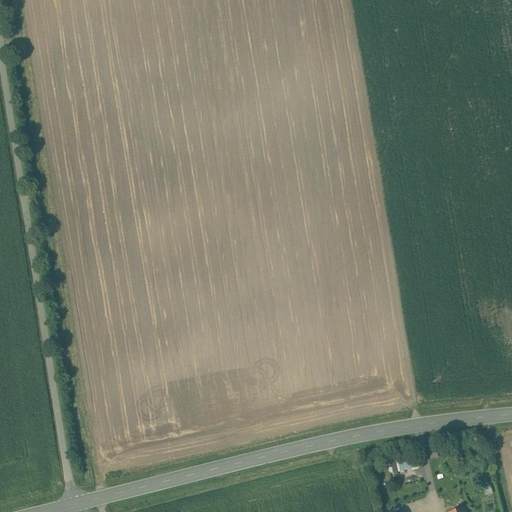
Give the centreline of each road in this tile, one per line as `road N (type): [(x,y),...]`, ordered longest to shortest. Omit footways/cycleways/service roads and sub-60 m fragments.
road 1 (unclassified): [(0,28),(75,501)]
road 2 (primary): [(75,501),(304,447),(511,415)]
